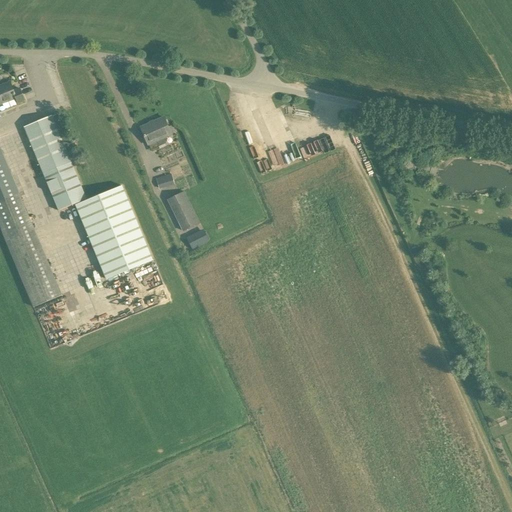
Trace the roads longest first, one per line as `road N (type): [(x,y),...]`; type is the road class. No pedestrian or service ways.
road 1 (unclassified): [(279,88),(122,55),(0,52)]
road 2 (unclassified): [(511,131),(279,88)]
